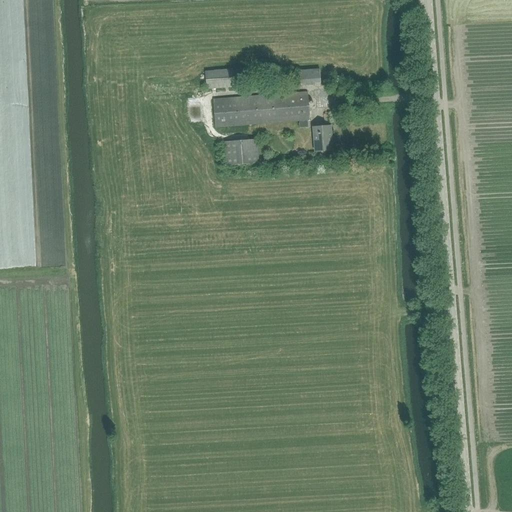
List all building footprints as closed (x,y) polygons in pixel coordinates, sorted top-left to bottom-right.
[(314,82),(321,82),(320,69),(298,71),(299,85),(315,84),(314,82)] [(207,89),(234,87),(233,70),(205,72),(207,89)] [(174,86),(147,87),(147,96),(175,95),(174,86)] [(215,127),(310,119),(308,92),(213,100),(215,127)] [(315,151),(332,150),(330,125),(313,127),(315,151)] [(227,166),(259,163),(257,140),(225,142),(227,166)]
